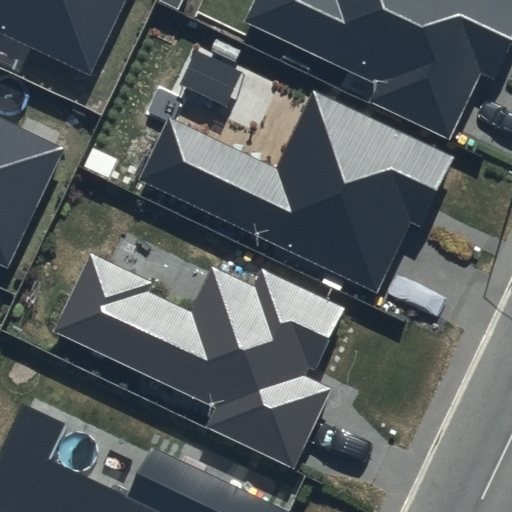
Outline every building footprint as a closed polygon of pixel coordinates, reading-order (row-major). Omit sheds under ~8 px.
[(123,0),(0,0),(0,30),(88,72),(123,0)] [(511,50),(511,0),(256,0),(246,22),(379,83),(370,103),(450,140),(481,74),(497,82),(511,50)] [(455,156),(313,89),(277,166),(167,114),(136,179),(377,293),(410,222),(421,227),(455,156)] [(64,146),(0,116),(0,264),(7,268),(64,146)] [(347,306),(262,266),(253,285),(212,265),(190,311),(148,291),(152,282),(90,253),(54,331),(216,407),(206,428),(293,469),(331,388),(312,379),(347,306)] [(290,511),(291,511),(152,446),(128,496),(49,459),(66,424),(22,403),(0,450),(0,511),(290,511)]
